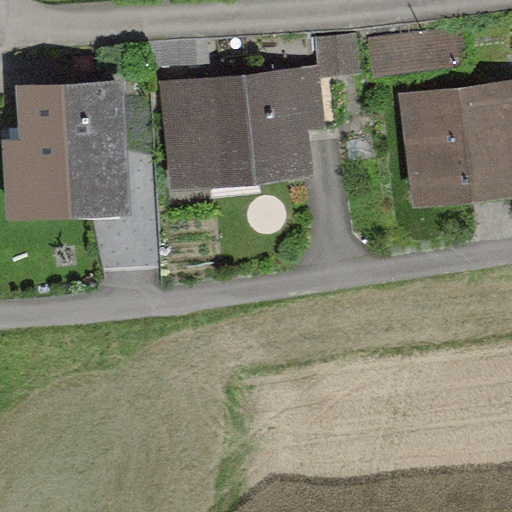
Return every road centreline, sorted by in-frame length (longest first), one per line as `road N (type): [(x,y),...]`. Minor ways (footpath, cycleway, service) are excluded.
road 1 (residential): [(0,312),(156,299),(511,248)]
road 2 (residential): [(0,26),(436,0)]
